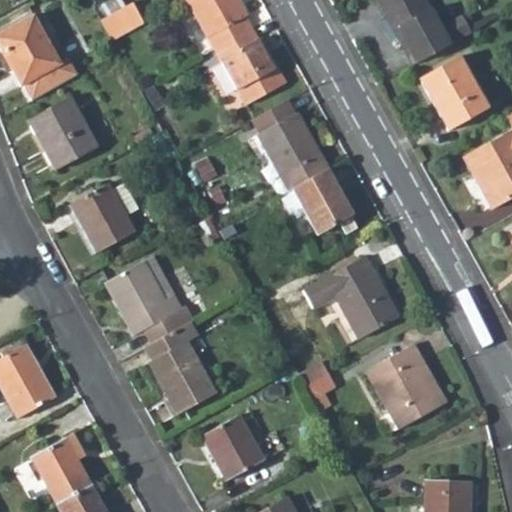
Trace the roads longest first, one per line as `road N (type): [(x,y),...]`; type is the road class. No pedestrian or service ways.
road 1 (residential): [(511,388),(296,0)]
road 2 (residential): [(171,511),(59,306),(5,225)]
